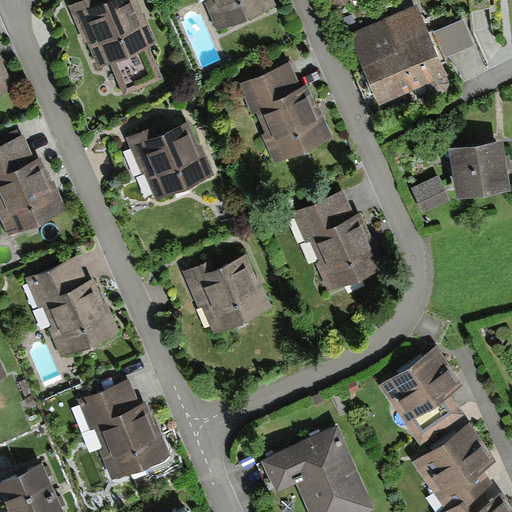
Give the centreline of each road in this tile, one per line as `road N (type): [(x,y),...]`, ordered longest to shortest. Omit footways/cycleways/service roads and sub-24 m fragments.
road 1 (residential): [(304,0),(408,230),(417,285),(377,345),(226,413)]
road 2 (residential): [(193,427),(14,0)]
